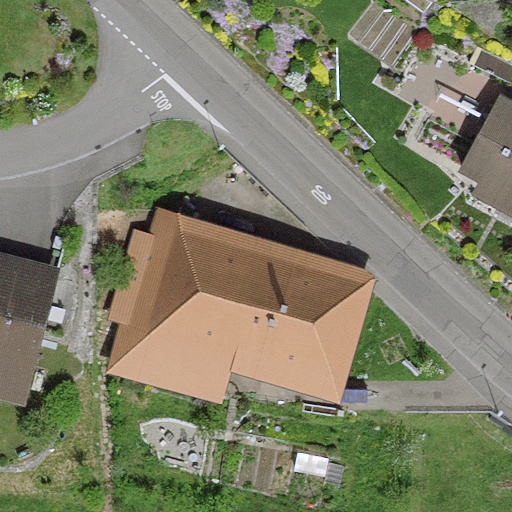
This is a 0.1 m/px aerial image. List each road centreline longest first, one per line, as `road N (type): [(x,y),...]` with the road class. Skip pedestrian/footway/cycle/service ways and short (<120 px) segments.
road 1 (tertiary): [(166,45),(511,367)]
road 2 (residential): [(166,45),(79,132),(0,155)]
